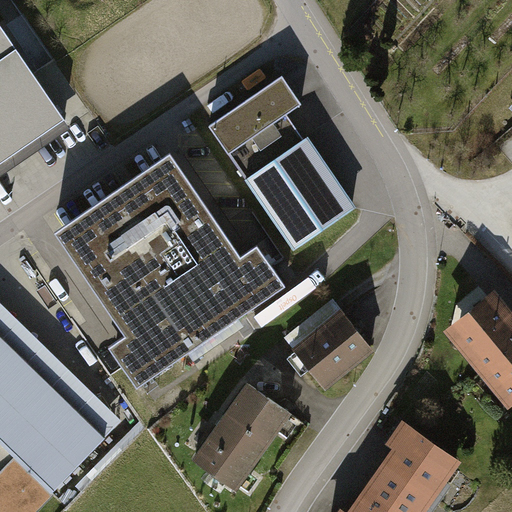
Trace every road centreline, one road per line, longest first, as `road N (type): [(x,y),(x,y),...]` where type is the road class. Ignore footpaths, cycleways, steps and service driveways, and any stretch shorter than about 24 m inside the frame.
road 1 (residential): [(290,0),(414,179),(424,222),(418,289),(399,354),(282,511)]
road 2 (unknown): [(39,214),(100,335)]
